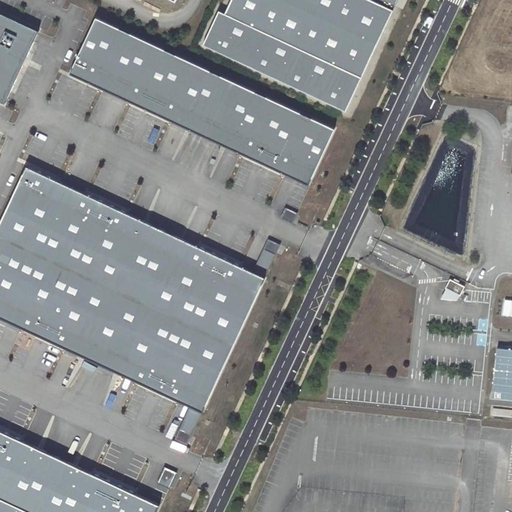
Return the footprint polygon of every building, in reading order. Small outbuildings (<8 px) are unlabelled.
[(362,77),(397,0),(231,0),(225,13),(358,75),(362,77)] [(358,75),(225,13),(216,10),(199,43),(343,108),(358,75)] [(0,96),(33,29),(0,14),(0,96)] [(328,126),(91,15),(65,71),(302,181),(328,126)] [(0,316),(196,408),(257,276),(22,167),(0,213),(0,316)] [(285,208),(282,219),(295,222),(297,211),(285,208)] [(268,272),(281,244),(269,239),(257,267),(268,272)] [(453,301),(458,292),(444,284),(439,292),(440,293),(452,300),(453,301)] [(452,300),(440,293),(435,302),(449,304),(452,300)] [(511,348),(497,347),(492,397),(511,399),(511,348)] [(511,413),(511,410),(492,409),(492,415),(511,417),(511,413)] [(161,511),(167,499),(0,428),(0,511),(161,511)] [(166,467),(160,482),(171,487),(178,472),(166,467)]
